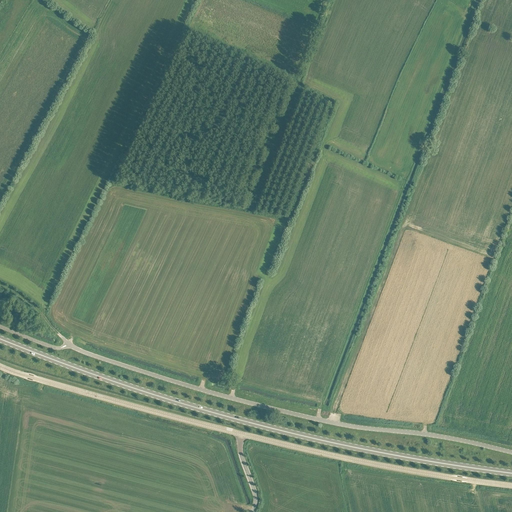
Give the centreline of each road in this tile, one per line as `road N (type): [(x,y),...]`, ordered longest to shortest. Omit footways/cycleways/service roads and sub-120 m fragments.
road 1 (secondary): [(511,473),(239,420),(0,338)]
road 2 (unclassified): [(511,451),(298,415),(90,354),(55,334)]
road 3 (unclassified): [(511,485),(242,433)]
road 4 (unclassified): [(242,433),(0,366)]
